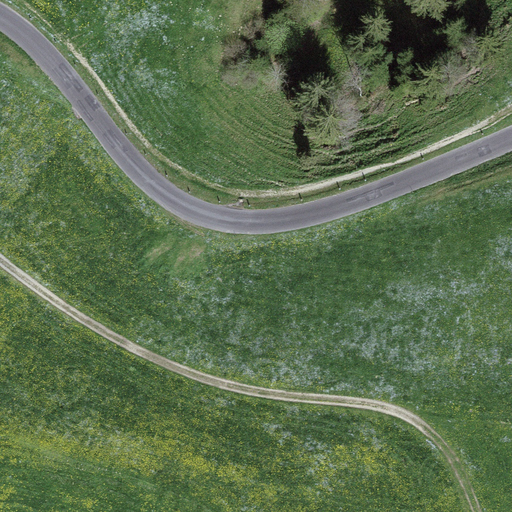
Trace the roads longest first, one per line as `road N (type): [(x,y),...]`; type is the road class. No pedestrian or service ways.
road 1 (unclassified): [(511,139),(295,217),(215,217),(151,182),(53,62),(0,15)]
road 2 (track): [(479,511),(447,447),(410,416),(194,376),(131,346),(0,260)]
